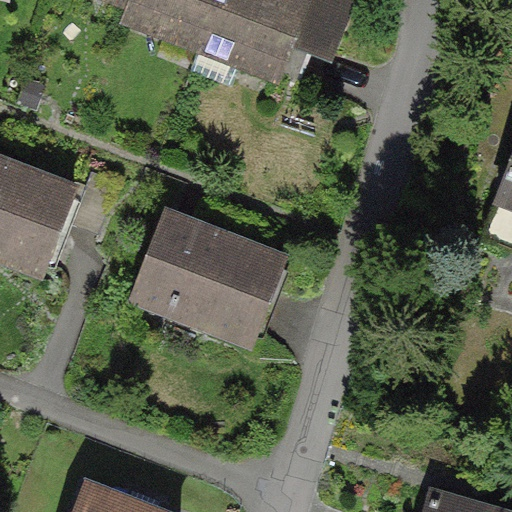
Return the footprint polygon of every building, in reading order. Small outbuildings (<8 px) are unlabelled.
[(156,0),(129,0),(153,9),(156,0)] [(247,0),(156,0),(153,9),(232,39),(247,0)] [(337,0),(247,0),(232,39),(311,69),(337,0)] [(511,143),(493,192),(511,199),(511,143)] [(77,193),(0,163),(0,257),(45,275),(77,193)] [(285,262),(167,217),(135,298),(253,344),(285,262)] [(148,511),(87,489),(78,511),(148,511)] [(501,511),(429,491),(422,511),(501,511)]
